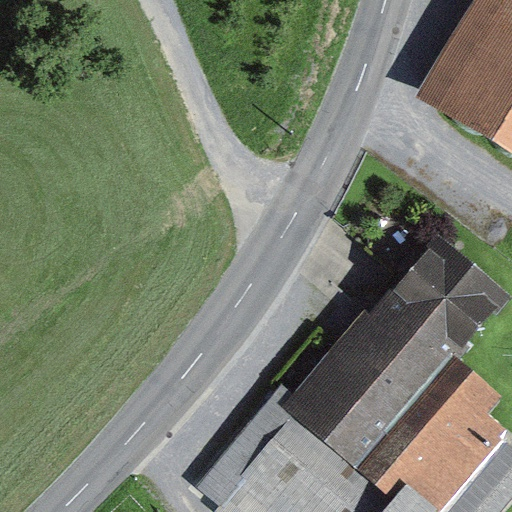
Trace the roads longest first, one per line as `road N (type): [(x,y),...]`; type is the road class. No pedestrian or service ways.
road 1 (tertiary): [(385,0),(353,94),(283,240),(192,367),(61,511)]
road 2 (track): [(511,188),(353,94)]
